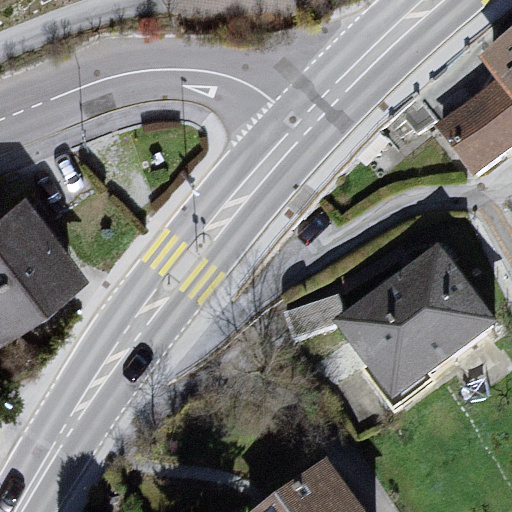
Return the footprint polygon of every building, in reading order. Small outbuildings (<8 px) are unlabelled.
[(511,47),(485,67),(500,85),(511,99),(511,47)] [(511,99),(500,85),(436,136),(478,188),(511,161),(511,99)] [(28,197),(0,217),(0,342),(1,343),(85,276),(28,197)] [(446,253),(339,333),(405,408),(506,333),(446,253)] [(366,511),(337,475),(281,511),(366,511)]
